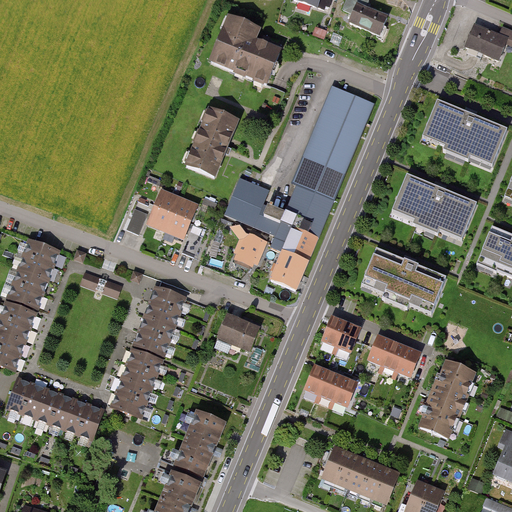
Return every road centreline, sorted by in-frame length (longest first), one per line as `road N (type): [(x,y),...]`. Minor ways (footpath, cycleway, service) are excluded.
road 1 (primary): [(305,320),(436,5)]
road 2 (residential): [(0,207),(305,320)]
road 3 (primary): [(240,480),(305,320)]
